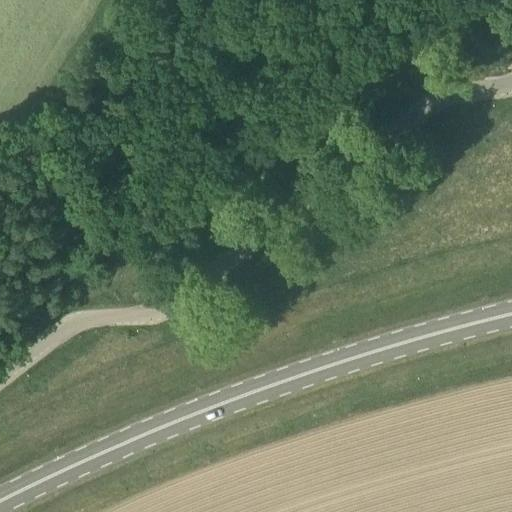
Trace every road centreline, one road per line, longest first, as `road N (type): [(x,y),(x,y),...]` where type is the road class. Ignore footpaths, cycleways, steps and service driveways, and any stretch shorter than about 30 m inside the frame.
road 1 (unclassified): [(0,380),(87,318),(151,317),(178,301),(436,97),(511,84)]
road 2 (primary): [(0,501),(235,398),(511,314)]
